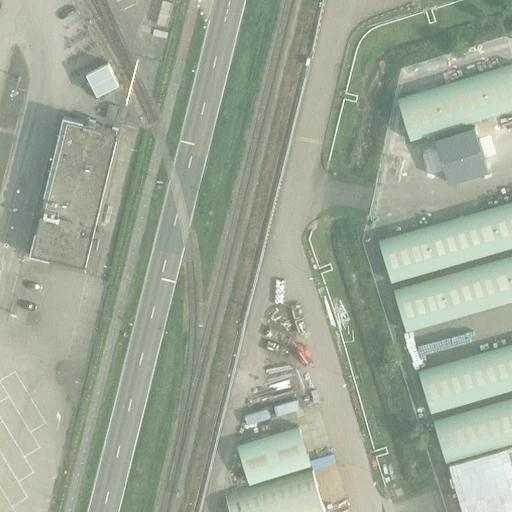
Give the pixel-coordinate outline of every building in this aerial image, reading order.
[(511,66),(399,101),(411,142),(511,111),(511,66)] [(41,214),(31,254),(53,260),(85,268),(90,250),(92,239),(119,131),(96,126),(87,124),(67,119),(65,118),(41,214)] [(476,129),(436,141),(450,184),(489,172),(476,129)] [(511,199),(379,239),(392,282),(511,246),(511,199)] [(511,253),(394,288),(406,332),(511,300),(511,253)] [(511,341),(417,369),(430,413),(511,388),(511,341)] [(511,396),(432,419),(433,421),(444,461),(445,463),(511,443),(511,396)] [(249,484),(311,465),(298,424),(236,443),(249,484)] [(230,511),(324,511),(311,469),(226,496),(230,511)]
